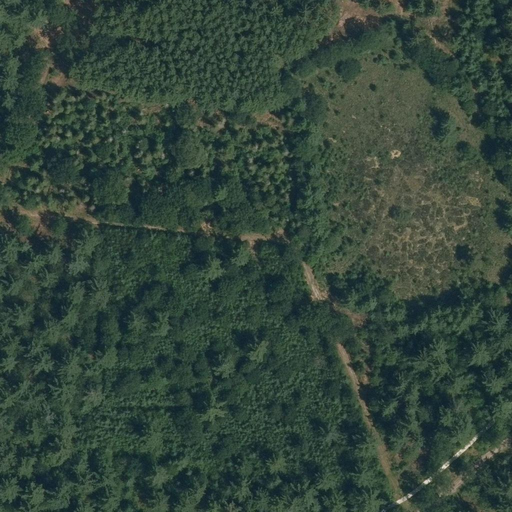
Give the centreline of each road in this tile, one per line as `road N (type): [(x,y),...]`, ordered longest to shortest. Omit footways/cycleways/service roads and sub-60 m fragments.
road 1 (track): [(357,397),(289,249),(0,216)]
road 2 (track): [(0,209),(71,0)]
road 3 (track): [(511,431),(414,511)]
road 4 (track): [(357,397),(405,511)]
